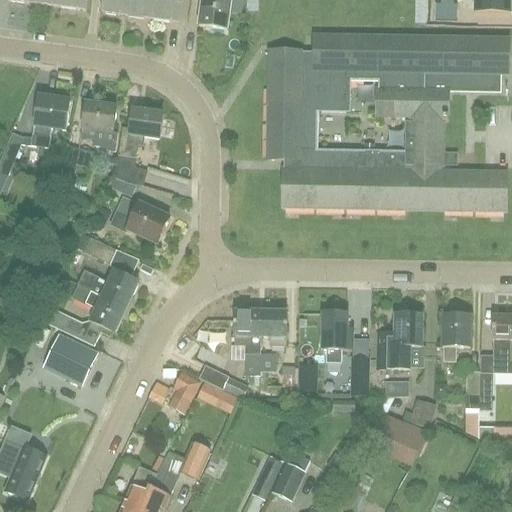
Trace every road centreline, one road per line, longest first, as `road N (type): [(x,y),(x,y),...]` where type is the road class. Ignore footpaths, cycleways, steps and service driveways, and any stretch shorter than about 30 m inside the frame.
road 1 (residential): [(212,279),(208,143),(199,107),(175,83),(132,64),(0,46)]
road 2 (residential): [(212,279),(245,269),(511,274)]
road 3 (residential): [(75,511),(166,320),(185,295),(212,279)]
